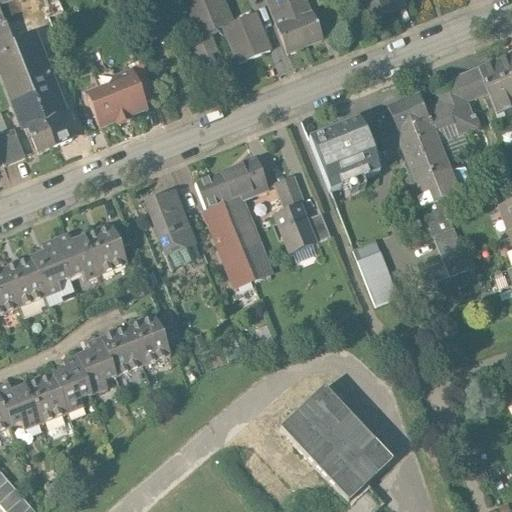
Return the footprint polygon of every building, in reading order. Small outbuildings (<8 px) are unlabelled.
[(18,0),(0,0),(0,8),(19,1),(18,0)] [(38,0),(46,19),(73,8),(70,0),(38,0)] [(209,35),(223,30),(233,26),(222,0),(185,0),(202,38),(209,35)] [(306,50),(286,0),(265,0),(288,57),(306,50)] [(304,0),(286,0),(306,50),(322,43),(304,0)] [(392,0),(356,0),(365,23),(397,12),(394,3),(392,0)] [(256,16),(233,26),(223,30),(238,66),(271,52),(256,16)] [(0,78),(21,131),(27,128),(44,122),(60,116),(22,17),(4,24),(0,25),(0,78)] [(38,25),(45,44),(56,40),(49,21),(38,25)] [(222,66),(209,35),(202,38),(185,45),(198,76),(222,66)] [(498,120),(511,114),(511,62),(480,75),(489,97),(498,120)] [(439,104),(425,110),(439,145),(479,129),(475,119),(473,119),(468,105),(489,97),(480,75),(479,71),(457,80),(448,90),(435,95),(439,104)] [(113,84),(84,96),(97,130),(115,122),(117,126),(130,121),(129,118),(146,111),(130,72),(111,80),(113,84)] [(397,146),(422,209),(442,202),(459,195),(449,171),(439,145),(425,110),(420,97),(386,110),(394,133),(376,140),(381,152),(397,146)] [(60,116),(44,122),(54,148),(71,142),(60,116)] [(38,155),(54,148),(44,122),(27,128),(38,155)] [(352,123),(308,139),(327,188),(370,172),(352,123)] [(0,160),(3,168),(25,160),(13,131),(7,133),(0,135),(0,160)] [(258,164),(217,181),(229,209),(242,203),(269,192),(258,164)] [(465,170),(449,171),(459,195),(473,190),(465,170)] [(274,187),(285,214),(301,208),(304,207),(293,180),(274,187)] [(210,216),(229,209),(217,181),(199,188),(210,216)] [(178,193),(147,205),(175,275),(205,263),(178,193)] [(470,272),(442,202),(422,209),(450,280),(470,272)] [(207,218),(237,291),(272,277),(242,203),(229,209),(210,216),(207,218)] [(511,207),(503,211),(511,237),(511,207)] [(290,256),(316,245),(307,223),(301,208),(285,214),(275,218),(290,256)] [(320,218),(307,223),(316,245),(329,240),(320,218)] [(111,228),(83,239),(99,278),(127,267),(111,228)] [(85,284),(99,278),(83,239),(56,250),(69,280),(81,275),(85,284)] [(375,308),(396,300),(374,242),(353,250),(375,308)] [(56,285),(69,280),(56,250),(29,260),(45,299),(59,294),(56,285)] [(17,310),(45,299),(29,260),(2,271),(17,310)] [(0,317),(17,310),(2,271),(0,272),(0,317)] [(441,303),(434,288),(424,292),(430,307),(441,303)] [(127,331),(142,368),(169,358),(154,320),(127,331)] [(100,342),(115,379),(142,368),(127,331),(100,342)] [(205,350),(200,337),(190,341),(196,354),(205,350)] [(89,354),(75,360),(90,398),(107,392),(104,384),(115,379),(100,342),(86,348),(89,354)] [(259,350),(257,343),(246,347),(248,354),(259,350)] [(241,357),(238,350),(228,355),(231,361),(241,357)] [(51,378),(67,417),(82,411),(79,403),(90,398),(75,360),(62,365),(65,372),(51,378)] [(27,388),(42,427),(67,417),(51,378),(27,388)] [(7,387),(0,390),(0,404),(10,430),(20,426),(23,435),(42,427),(27,388),(10,395),(7,387)] [(324,388),(280,430),(348,502),(393,460),(324,388)] [(0,433),(10,430),(0,404),(0,433)] [(32,511),(0,474),(0,507),(4,511),(32,511)] [(46,488),(50,498),(67,491),(63,481),(46,488)]
